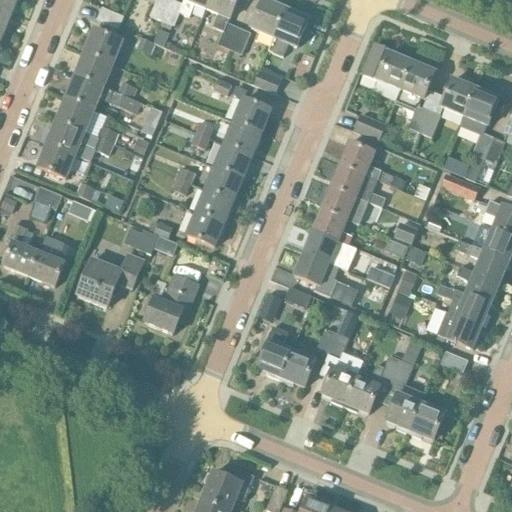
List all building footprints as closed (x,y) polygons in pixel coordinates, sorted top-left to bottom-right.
[(0,0),(0,11),(12,16),(18,0),(0,0)] [(166,0),(157,0),(149,19),(162,24),(171,2),(166,0)] [(174,29),(179,17),(189,21),(195,8),(206,13),(211,0),(184,0),(184,3),(185,3),(183,7),(171,2),(162,24),(174,29)] [(211,0),(206,13),(218,18),(213,31),(224,35),(218,48),(230,53),(239,31),(227,26),(238,0),(211,0)] [(274,41),(286,12),(263,3),(251,31),(274,41)] [(12,16),(0,11),(0,38),(3,39),(12,16)] [(119,32),(124,20),(102,11),(97,23),(119,32)] [(309,22),(286,12),(274,41),(275,41),(270,54),(284,60),(289,47),(297,51),(309,22)] [(230,53),(241,57),(250,36),(239,31),(230,53)] [(94,33),(84,57),(112,69),(122,45),(94,33)] [(151,58),(155,47),(140,42),(136,53),(151,58)] [(362,78),(380,85),(399,93),(393,106),(394,106),(411,65),(384,54),(385,52),(375,47),(362,78)] [(75,80),(103,91),(112,69),(84,57),(75,80)] [(411,65),(394,106),(414,114),(408,129),(407,140),(416,143),(419,135),(419,136),(421,136),(430,115),(420,111),(435,75),(411,65)] [(276,97),(281,85),(259,76),(254,88),(276,97)] [(75,80),(66,103),(93,114),(99,101),(110,106),(109,107),(136,118),(141,106),(131,102),(118,97),(103,91),(75,80)] [(213,94),(227,100),(232,88),(218,82),(213,94)] [(464,121),(476,92),(453,82),(441,111),(463,120),(464,121)] [(122,86),(118,97),(131,102),(135,91),(122,86)] [(236,89),(232,98),(243,102),(246,95),(247,94),(236,89)] [(463,120),(459,130),(480,139),(472,158),(475,159),(466,181),(476,185),(476,183),(480,174),(485,164),(485,163),(494,141),(483,137),(487,130),(491,120),(499,102),(476,92),(464,121),(463,120)] [(234,125),(262,137),(271,114),(243,102),(234,125)] [(56,126),(84,137),(93,114),(66,103),(56,126)] [(430,115),(421,136),(431,141),(440,119),(430,115)] [(359,121),(354,134),(379,145),(385,131),(359,121)] [(200,125),(195,137),(210,143),(214,131),(200,125)] [(252,159),(262,137),(234,125),(224,148),(252,159)] [(56,126),(47,148),(75,160),(84,137),(56,126)] [(104,130),(100,140),(112,145),(116,135),(104,130)] [(89,164),(98,142),(87,137),(78,159),(89,164)] [(205,154),(210,143),(195,137),(191,148),(205,154)] [(112,145),(100,140),(94,154),(109,160),(114,147),(112,145)] [(139,141),(133,154),(144,158),(149,146),(139,141)] [(504,146),(494,141),(485,163),(495,167),(504,146)] [(394,180),(369,169),(375,156),(349,146),(339,169),(365,180),(377,184),(390,189),(394,180)] [(75,160),(47,148),(38,171),(65,182),(75,160)] [(243,182),(252,159),(224,148),(215,171),(243,182)] [(480,174),(476,183),(488,188),(496,168),(485,164),(480,174)] [(115,176),(100,169),(97,176),(112,183),(115,176)] [(339,169),(330,191),(356,202),(367,206),(368,206),(382,211),(385,201),(372,196),(377,184),(365,180),(339,169)] [(181,171),(176,182),(191,188),(195,177),(181,171)] [(243,182),(215,171),(206,193),(234,205),(243,182)] [(480,192),(446,178),(441,191),(474,204),(480,192)] [(407,184),(395,179),(391,188),(403,193),(407,184)] [(186,199),(191,188),(176,182),(171,193),(186,199)] [(91,204),(96,192),(81,186),(76,198),(91,204)] [(431,192),(419,187),(414,199),(426,204),(431,192)] [(124,198),(101,189),(95,203),(118,212),(124,198)] [(61,199),(40,190),(34,204),(55,213),(61,199)] [(330,191),(321,213),(347,224),(347,223),(358,228),(367,206),(356,202),(330,191)] [(224,228),(234,205),(206,193),(196,216),(224,228)] [(5,199),(0,209),(0,211),(12,217),(17,205),(5,199)] [(70,215),(88,223),(93,211),(75,203),(70,215)] [(497,222),(493,232),(511,240),(511,213),(490,204),(485,216),(497,222)] [(321,213),(312,235),(349,250),(352,241),(342,236),(347,224),(321,213)] [(215,251),(224,228),(196,216),(187,239),(215,251)] [(477,236),(481,227),(457,218),(454,227),(477,236)] [(173,230),(159,225),(154,237),(168,242),(173,230)] [(3,270),(30,280),(39,256),(21,249),(27,234),(13,228),(7,244),(13,246),(3,270)] [(401,228),(396,240),(411,247),(416,235),(401,228)] [(130,232),(124,247),(150,258),(158,239),(142,233),(141,236),(130,232)] [(484,254),(509,265),(511,257),(511,240),(493,232),(484,254)] [(349,250),(312,235),(303,257),(339,272),(348,276),(357,253),(349,250)] [(178,247),(160,240),(155,251),(174,259),(178,247)] [(408,250),(389,242),(384,253),(403,261),(408,250)] [(484,254),(472,249),(458,243),(455,252),(480,263),(475,275),(474,276),(500,287),(509,265),(484,254)] [(39,256),(30,280),(55,291),(65,267),(70,269),(77,254),(64,249),(58,264),(39,256)] [(427,255),(412,249),(406,262),(422,268),(427,255)] [(92,262),(85,281),(77,300),(107,311),(117,287),(132,293),(144,263),(127,256),(119,273),(92,262)] [(314,294),(352,310),(359,294),(334,285),(339,272),(303,257),(294,279),(316,288),(314,294)] [(471,285),(466,297),(465,298),(491,309),(500,287),(474,276),(475,275),(463,270),(459,280),(471,285)] [(406,273),(397,295),(409,300),(418,278),(406,273)] [(383,274),(378,286),(390,292),(396,280),(383,274)] [(155,301),(152,308),(144,326),(173,338),(181,318),(186,320),(199,289),(174,279),(163,305),(155,301)] [(482,331),(491,309),(465,298),(466,297),(439,286),(435,296),(452,303),(447,317),(456,320),(482,331)] [(290,290),(284,303),(306,312),(312,299),(290,290)] [(397,296),(388,316),(404,322),(412,303),(397,296)] [(322,398),(345,408),(356,380),(344,375),(351,357),(345,354),(350,342),(349,342),(359,319),(346,314),(337,337),(328,359),(340,364),(336,372),(333,371),(322,398)] [(456,320),(447,317),(445,316),(436,337),(447,342),(472,353),(482,331),(456,320)] [(379,327),(363,320),(360,327),(376,334),(379,327)] [(258,372),(281,381),(292,354),(282,350),(288,336),(273,330),(267,344),(269,345),(258,372)] [(316,354),(328,359),(337,337),(325,332),(316,354)] [(292,354),(281,381),(304,391),(315,364),(292,354)] [(446,355),(441,367),(463,376),(468,364),(446,355)] [(383,407),(401,364),(389,359),(384,371),(377,368),(370,386),(356,380),(345,408),(368,418),(374,403),(383,407)] [(386,425),(409,435),(421,407),(426,396),(405,387),(413,369),(401,364),(383,407),(392,410),(386,425)] [(421,407),(409,435),(433,444),(444,416),(421,407)] [(213,476),(201,504),(220,511),(233,511),(237,502),(245,505),(255,480),(236,472),(231,483),(213,476)] [(280,511),(288,494),(276,489),(266,511),(280,511)] [(332,511),(333,511),(308,501),(303,511),(332,511)]
